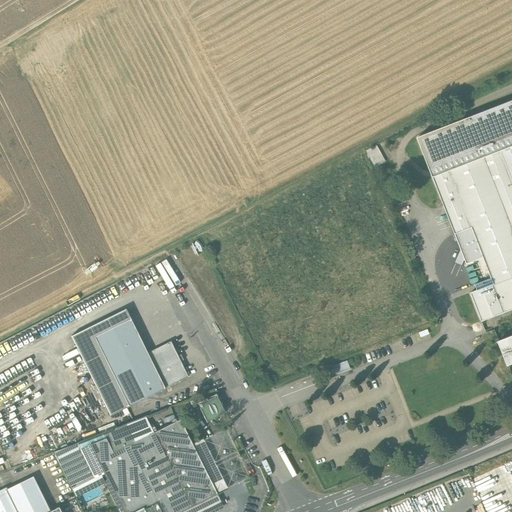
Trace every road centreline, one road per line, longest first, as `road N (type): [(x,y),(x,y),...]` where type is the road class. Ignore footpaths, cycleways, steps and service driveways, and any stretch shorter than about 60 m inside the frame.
road 1 (track): [(511,62),(0,340)]
road 2 (unclassified): [(308,511),(181,269)]
road 3 (tertiary): [(321,511),(511,435)]
